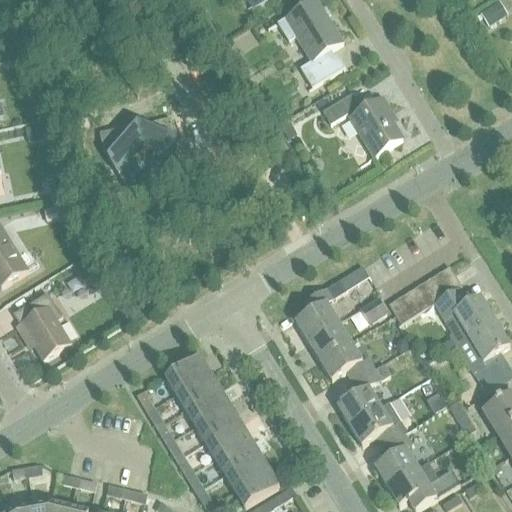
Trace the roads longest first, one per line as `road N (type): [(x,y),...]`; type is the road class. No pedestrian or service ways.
road 1 (residential): [(353,511),(229,306)]
road 2 (residential): [(29,427),(229,306)]
road 3 (residential): [(229,306),(425,185)]
road 4 (residential): [(455,166),(354,0)]
